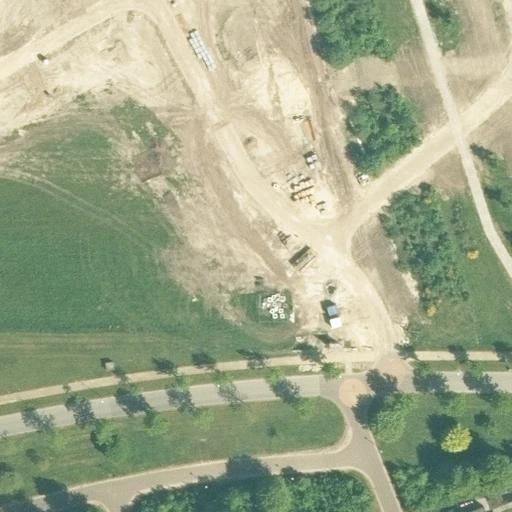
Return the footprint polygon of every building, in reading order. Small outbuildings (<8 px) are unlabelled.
[(233,54),(269,34),(255,8),(219,29),(233,54)] [(233,54),(248,80),(284,60),(269,34),(233,54)] [(125,104),(122,105),(123,107),(126,106),(149,148),(173,135),(164,119),(167,118),(155,94),(151,96),(136,67),(112,80),(125,104)] [(273,102),(293,139),(319,124),(299,88),(273,102)] [(124,145),(105,101),(91,108),(110,152),(124,145)] [(53,102),(24,109),(31,138),(28,138),(35,163),(38,163),(42,181),(72,173),(53,102)] [(87,120),(73,126),(85,154),(100,147),(87,120)] [(338,148),(324,122),(319,124),(293,139),(286,143),(300,169),(338,148)] [(23,199),(13,168),(0,172),(0,179),(8,204),(23,199)]
